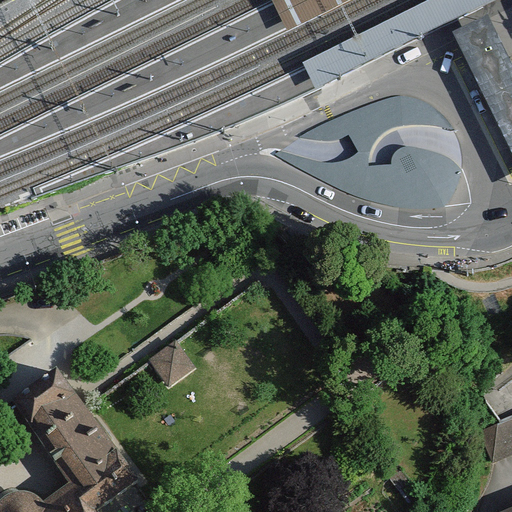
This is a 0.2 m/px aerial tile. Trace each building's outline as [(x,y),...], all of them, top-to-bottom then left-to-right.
[(348,0),(279,0),(272,4),(286,31),(348,0)] [(502,0),(449,0),(305,72),(315,93),(447,28),(502,0)] [(511,67),(489,21),(453,38),(511,156),(511,67)] [(281,151),(277,156),(338,189),(379,204),(421,211),(442,207),(453,197),(458,184),(461,172),(449,161),(439,156),(419,151),(405,150),(397,153),(394,158),(392,168),(382,168),(369,168),(369,157),(374,146),(380,137),(390,130),(403,127),(418,126),(431,127),(443,128),(453,131),(442,118),(436,110),(425,103),(411,99),(398,97),(379,102),(338,119),(308,134),(302,137),(321,141),(333,141),(343,140),(349,137),(354,146),(359,154),(351,160),(344,164),(333,165),(323,165),(312,161),(281,151)] [(195,369),(174,346),(147,362),(167,388),(195,369)] [(106,511),(143,490),(65,378),(13,409),(71,494),(47,511),(41,511),(33,503),(15,501),(0,511),(106,511)] [(511,424),(489,434),(487,503),(511,493),(511,424)]
